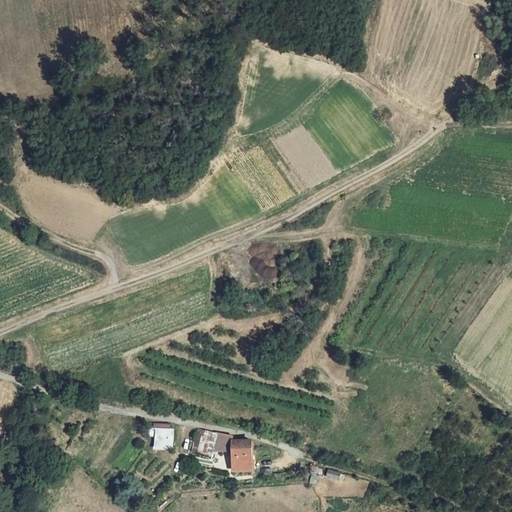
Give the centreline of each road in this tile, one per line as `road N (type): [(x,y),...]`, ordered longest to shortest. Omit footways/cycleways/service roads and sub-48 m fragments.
road 1 (track): [(511,78),(410,150),(295,214),(115,287)]
road 2 (track): [(0,204),(101,255),(115,287)]
